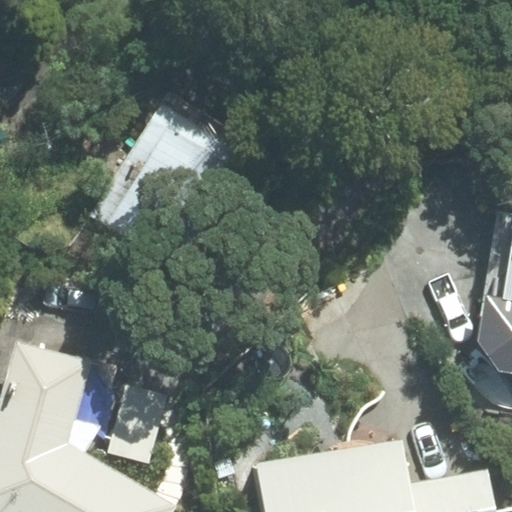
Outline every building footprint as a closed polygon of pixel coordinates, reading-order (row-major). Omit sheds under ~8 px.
[(228,150),(134,103),(75,218),(169,265),(228,150)] [(511,215),(473,210),(451,365),(511,373),(511,215)] [(0,511),(161,511),(163,508),(45,442),(65,361),(0,345),(0,511)] [(183,393),(130,375),(107,445),(160,463),(183,393)] [(239,471),(245,511),(483,511),(475,466),(385,482),(379,447),(239,471)]
